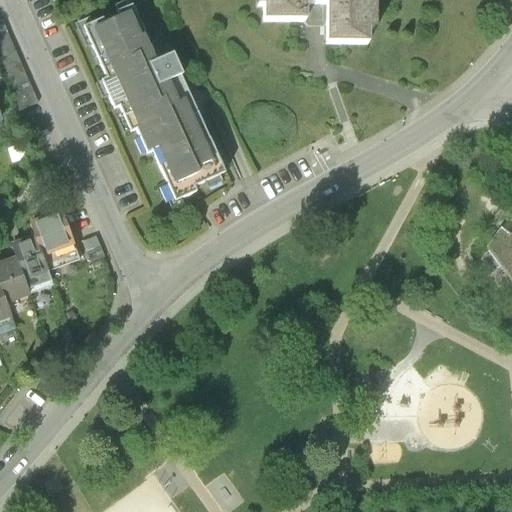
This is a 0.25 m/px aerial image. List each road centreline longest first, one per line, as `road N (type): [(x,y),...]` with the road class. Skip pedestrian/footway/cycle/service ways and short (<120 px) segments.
road 1 (tertiary): [(160,294),(231,242),(426,133),(483,91)]
road 2 (residential): [(13,0),(121,247),(160,294)]
road 3 (tertiary): [(0,478),(160,294)]
